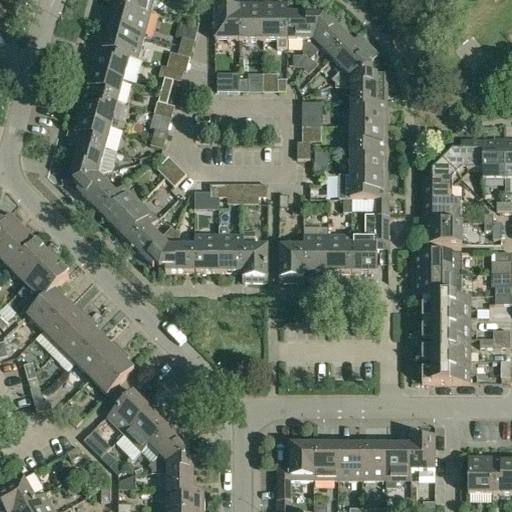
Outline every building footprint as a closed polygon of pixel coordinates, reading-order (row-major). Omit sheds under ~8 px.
[(117,0),(116,7),(150,16),(153,0),(117,0)] [(116,7),(109,30),(143,39),(150,16),(116,7)] [(214,7),(214,43),(240,43),(240,7),(214,7)] [(240,43),(263,43),(263,7),(240,7),(240,43)] [(287,52),(287,44),(287,18),(288,18),(288,7),(263,7),(263,43),(277,43),(277,52),(287,52)] [(307,59),(308,59),(323,22),(317,21),(317,18),(288,18),(287,18),(287,44),(302,44),(302,59),(307,59)] [(321,51),(332,63),(351,44),(329,23),(327,25),(323,22),(308,59),(311,62),(321,51)] [(109,30),(103,52),(129,60),(137,62),(143,39),(109,30)] [(192,53),(195,44),(182,41),(180,49),(192,53)] [(364,43),(357,51),(351,44),(332,63),(342,73),(332,84),(335,87),(373,72),(368,67),(378,57),(364,43)] [(190,61),(192,53),(180,49),(178,57),(190,61)] [(95,50),(88,74),(123,83),(129,60),(103,52),(95,50)] [(350,92),(350,106),(376,107),(376,106),(387,106),(387,77),(373,77),(373,72),(335,87),(335,92),(350,92)] [(88,74),(82,97),(117,107),(123,83),(88,74)] [(170,96),(173,83),(164,81),(161,94),(170,96)] [(231,83),(231,95),(240,95),(240,83),(231,83)] [(240,95),(248,95),(248,83),(240,83),(240,95)] [(287,95),(287,88),(287,83),(278,83),(278,95),(287,95)] [(167,107),(170,96),(161,94),(158,105),(167,107)] [(82,97),(76,120),(111,130),(117,107),(82,97)] [(350,106),(350,130),(387,130),(387,106),(376,106),(376,107),(350,106)] [(302,107),(302,123),(315,123),(315,107),(302,107)] [(69,144),(80,147),(80,146),(104,153),(111,130),(76,120),(69,144)] [(350,130),(350,154),(387,155),(387,130),(350,130)] [(166,145),(168,136),(156,133),(153,141),(166,145)] [(164,153),(166,145),(153,141),(151,149),(164,153)] [(462,174),(483,173),(483,174),(483,145),(461,145),(461,154),(453,154),(442,164),(457,178),(462,174)] [(483,183),(505,183),(505,145),(483,145),(483,174),(483,173),(483,183)] [(73,185),(98,177),(104,153),(80,146),(80,147),(72,175),(76,176),(73,185)] [(297,163),(303,163),(310,163),(310,154),(297,153),(297,163)] [(350,154),(350,177),(387,178),(387,155),(350,154)] [(168,161),(163,167),(171,175),(177,169),(168,161)] [(423,182),(423,205),(452,205),(452,183),(457,178),(442,164),(432,175),(432,182),(423,182)] [(156,173),(165,181),(171,175),(163,167),(156,173)] [(186,179),(186,178),(177,169),(171,175),(180,185),(186,179)] [(174,191),(177,188),(180,185),(171,175),(165,181),(174,191)] [(77,193),(99,215),(116,197),(116,196),(98,178),(98,177),(73,185),(79,191),(77,193)] [(350,203),(352,203),(377,203),(377,219),(389,219),(389,202),(387,202),(387,178),(350,177),(350,203)] [(218,188),(210,188),(210,201),(218,201),(218,188)] [(227,188),(218,188),(218,201),(227,202),(227,188)] [(99,215),(115,232),(141,206),(123,189),(116,196),(116,197),(99,215)] [(259,201),(268,201),(268,189),(259,189),(259,201)] [(279,212),(288,212),(288,199),(279,199),(279,212)] [(352,217),(352,203),(350,203),(343,203),(343,217),(352,217)] [(423,205),(423,226),(461,226),(461,204),(452,205),(423,205)] [(115,232),(133,249),(151,230),(158,223),(141,206),(115,232)] [(497,215),(505,215),(505,207),(497,206),(497,215)] [(317,217),(317,208),(303,208),(303,217),(317,217)] [(0,250),(20,230),(10,220),(11,218),(0,214),(0,250)] [(485,233),(493,233),(494,233),(494,227),(493,218),(485,218),(485,233)] [(389,252),(389,221),(389,219),(377,219),(377,239),(352,239),(352,276),(377,276),(377,252),(389,252)] [(423,249),(462,249),(461,226),(423,226),(423,249)] [(494,227),(494,233),(493,233),(493,244),(502,244),(501,227),(494,227)] [(0,250),(0,262),(10,272),(36,246),(20,230),(0,250)] [(160,270),(169,248),(168,248),(151,230),(133,249),(153,269),(156,267),(160,270)] [(219,275),(243,275),(242,248),(243,248),(243,240),(229,240),(229,232),(226,230),(219,230),(219,240),(219,275)] [(268,285),(268,248),(255,248),(255,234),(243,234),(243,240),(243,248),(242,248),(243,275),(242,285),(268,285)] [(304,239),(304,249),(304,276),(305,276),(328,276),(328,239),(304,239)] [(352,239),(328,239),(328,276),(352,276),(352,239)] [(193,240),(193,248),(194,248),(194,275),(219,275),(219,240),(193,240)] [(10,272),(26,288),(55,259),(47,251),(44,254),(36,246),(10,272)] [(193,248),(169,248),(160,270),(166,270),(166,275),(194,275),(194,248),(193,248)] [(280,286),(305,286),(305,276),(304,276),(304,249),(280,249),(280,286)] [(462,255),(413,255),(413,278),(462,278),(462,255)] [(511,256),(502,256),(496,256),(496,265),(511,264),(511,256)] [(26,288),(41,303),(57,288),(58,290),(68,279),(59,270),(63,267),(55,259),(26,288)] [(511,265),(501,265),(500,288),(511,287),(511,265)] [(413,301),(422,301),(422,300),(453,299),(470,299),(470,297),(462,297),(462,278),(413,278),(413,301)] [(65,296),(58,290),(57,288),(41,303),(27,318),(43,334),(69,308),(61,300),(65,296)] [(511,298),(511,290),(495,290),(495,299),(511,298)] [(511,307),(511,298),(495,299),(495,308),(511,307)] [(422,300),(422,301),(422,321),(470,321),(470,299),(453,299),(422,300)] [(43,334),(59,350),(89,320),(81,312),(77,316),(69,308),(43,334)] [(0,330),(3,334),(9,327),(0,317),(0,330)] [(59,350),(76,366),(102,340),(94,332),(97,329),(89,320),(59,350)] [(422,321),(422,343),(471,343),(470,321),(422,321)] [(510,335),(493,334),(493,343),(510,343),(510,335)] [(76,366),(92,382),(121,353),(113,345),(110,348),(102,340),(76,366)] [(422,343),(422,364),(471,364),(471,343),(422,343)] [(510,352),(510,343),(493,343),(480,343),(480,351),(510,352)] [(0,345),(0,361),(8,359),(4,344),(0,345)] [(108,398),(134,372),(126,364),(129,361),(121,353),(92,382),(108,398)] [(422,387),(444,387),(471,387),(471,364),(422,364),(422,387)] [(501,381),(510,381),(510,365),(501,365),(501,381)] [(33,366),(24,368),(28,383),(37,381),(33,366)] [(31,392),(35,407),(43,405),(39,390),(31,392)] [(134,395),(108,420),(125,438),(151,412),(134,395)] [(37,416),(52,412),(50,404),(43,405),(35,407),(37,416)] [(77,430),(83,423),(72,412),(66,419),(77,430)] [(142,455),(150,448),(168,430),(151,412),(125,438),(142,455)] [(149,469),(151,472),(189,458),(189,457),(185,451),(188,449),(168,430),(150,448),(160,458),(149,469)] [(84,444),(96,455),(101,460),(107,454),(102,449),(101,450),(96,444),(99,441),(93,435),(84,444)] [(435,474),(435,438),(410,438),(410,448),(411,448),(410,474),(411,474),(435,474)] [(278,469),(278,503),(290,503),(290,484),(314,484),(314,447),(290,447),(290,469),(278,469)] [(314,484),(338,484),(339,447),(314,447),(314,484)] [(338,484),(362,484),(362,456),(362,448),(339,447),(338,484)] [(411,448),(410,448),(386,448),(386,456),(386,492),(397,492),(397,484),(411,484),(411,474),(410,474),(411,448)] [(78,450),(67,456),(71,464),(83,457),(78,450)] [(362,492),(386,492),(386,456),(362,456),(362,484),(362,492)] [(168,477),(168,491),(193,491),(193,463),(189,463),(189,458),(151,472),(152,472),(152,477),(168,477)] [(107,466),(119,478),(119,479),(125,472),(116,463),(117,463),(113,460),(107,466)] [(493,497),(511,496),(511,460),(493,461),(493,497)] [(468,497),(493,497),(493,461),(469,461),(468,497)] [(97,481),(102,475),(94,466),(88,472),(97,481)] [(35,475),(16,486),(0,495),(0,511),(19,511),(37,503),(36,502),(44,497),(41,491),(42,487),(35,475)] [(118,493),(136,493),(136,478),(118,485),(118,493)] [(203,511),(204,492),(193,491),(168,491),(156,491),(157,504),(168,504),(167,511),(203,511)] [(101,505),(110,505),(110,493),(101,492),(101,505)] [(19,511),(53,511),(45,497),(44,497),(36,502),(37,503),(19,511)] [(278,503),(277,511),(290,511),(290,503),(278,503)]
